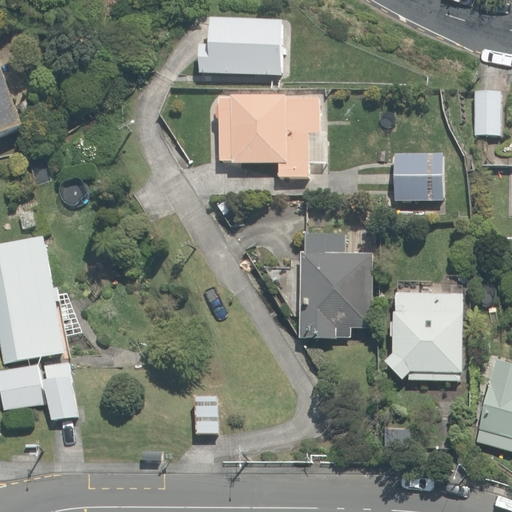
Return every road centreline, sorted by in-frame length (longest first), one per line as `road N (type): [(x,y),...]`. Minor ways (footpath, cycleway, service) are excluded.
road 1 (residential): [(206,502),(203,470),(217,449),(286,434),(305,420),(311,394),(169,180),(148,110)]
road 2 (tertiary): [(40,511),(89,502),(206,502)]
road 3 (tertiary): [(206,502),(335,503)]
